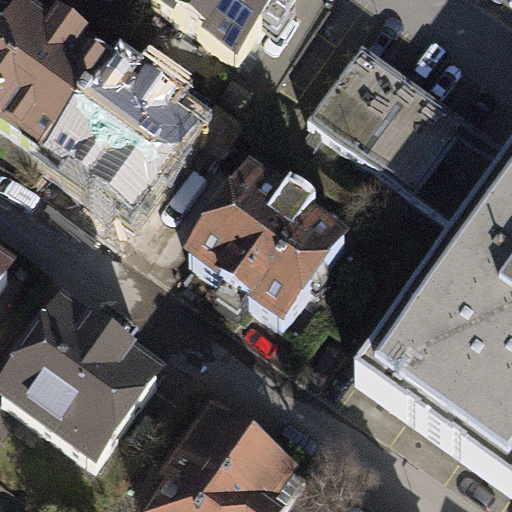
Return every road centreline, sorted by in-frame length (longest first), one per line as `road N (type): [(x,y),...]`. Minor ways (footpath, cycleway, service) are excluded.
road 1 (residential): [(0,208),(413,511)]
road 2 (residential): [(409,0),(511,71)]
